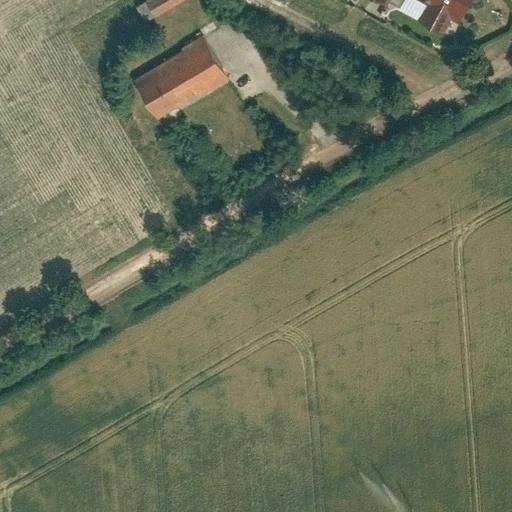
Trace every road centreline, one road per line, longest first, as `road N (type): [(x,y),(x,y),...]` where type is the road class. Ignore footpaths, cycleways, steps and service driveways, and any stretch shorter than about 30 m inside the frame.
road 1 (unclassified): [(0,342),(430,97),(511,65)]
road 2 (track): [(258,0),(430,97)]
